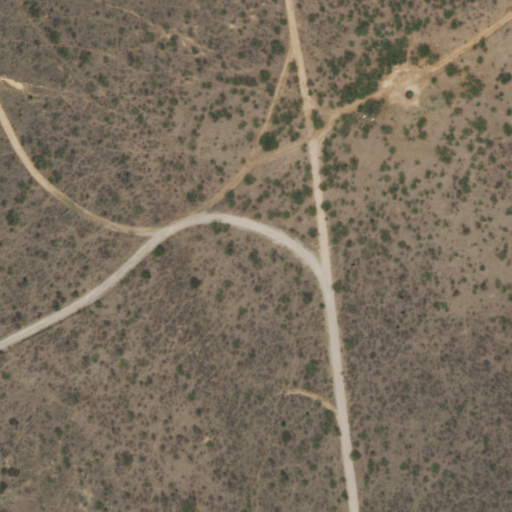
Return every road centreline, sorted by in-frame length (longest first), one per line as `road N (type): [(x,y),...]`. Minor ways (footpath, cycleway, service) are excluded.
road 1 (residential): [(0,327),(186,291),(228,406),(228,511)]
road 2 (residential): [(20,0),(160,207),(165,291)]
